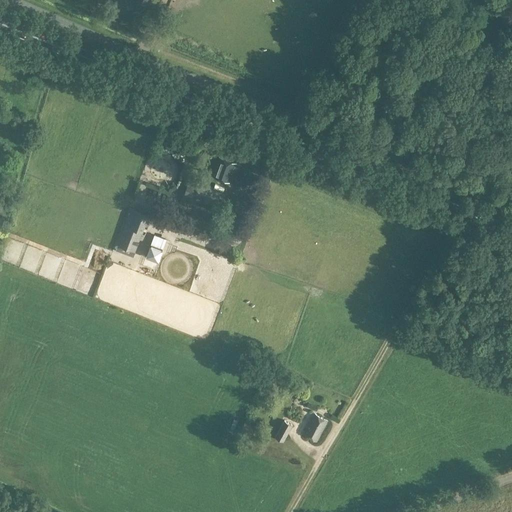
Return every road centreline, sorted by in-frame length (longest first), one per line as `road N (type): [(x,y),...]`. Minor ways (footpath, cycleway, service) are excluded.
road 1 (primary): [(511,226),(0,22)]
road 2 (unclassified): [(511,247),(0,48)]
road 3 (unclassified): [(511,204),(8,0)]
road 4 (unknown): [(458,226),(289,511)]
road 5 (track): [(299,121),(356,0)]
